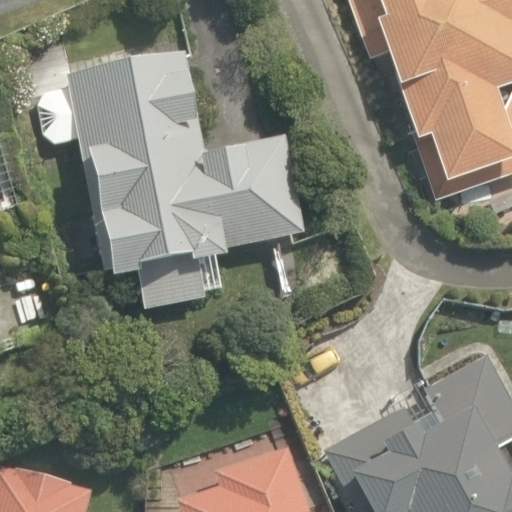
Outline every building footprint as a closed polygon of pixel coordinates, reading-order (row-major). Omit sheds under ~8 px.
[(511,0),(340,0),(365,71),(383,64),(416,159),(429,154),(443,194),(511,169),(511,0)] [(184,55),(70,81),(69,82),(119,294),(231,267),(229,258),(311,239),(288,139),(209,157),(184,55)] [(420,404),(327,460),(357,511),(511,511),(511,415),(472,348),(409,385),(420,404)] [(181,511),(319,511),(293,443),(173,489),(181,511)] [(0,511),(91,511),(96,495),(0,471),(0,511)]
